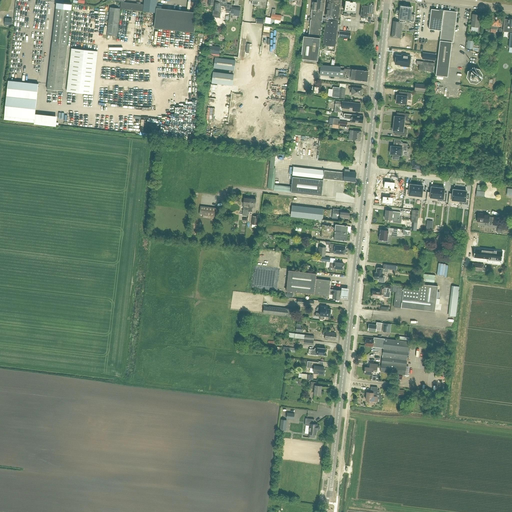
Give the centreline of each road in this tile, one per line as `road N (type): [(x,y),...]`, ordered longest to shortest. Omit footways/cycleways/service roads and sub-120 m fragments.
road 1 (tertiary): [(327,511),(367,169)]
road 2 (tertiary): [(367,169),(387,0)]
